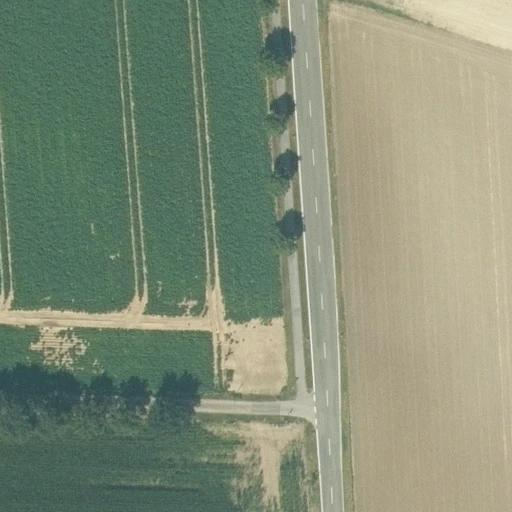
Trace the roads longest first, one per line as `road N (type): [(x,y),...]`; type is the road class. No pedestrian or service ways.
road 1 (tertiary): [(301,0),(333,511)]
road 2 (track): [(327,408),(0,400)]
